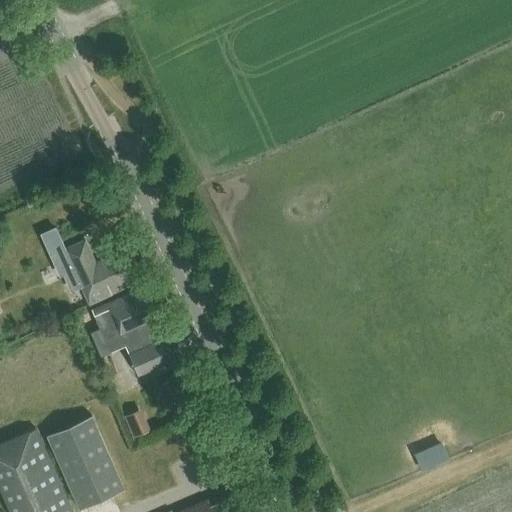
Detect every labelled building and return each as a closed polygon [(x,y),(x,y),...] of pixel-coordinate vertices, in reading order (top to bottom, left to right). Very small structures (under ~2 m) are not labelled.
[(42,202),(38,191),(25,197),(29,207),(42,202)] [(122,252),(96,265),(83,238),(62,247),(88,303),(111,293),(135,282),(131,272),(135,270),(129,256),(125,258),(122,252)] [(144,290),(108,305),(92,312),(110,353),(125,347),(129,354),(162,339),(154,319),(158,318),(144,290)] [(164,338),(162,339),(129,354),(138,375),(173,360),(164,338)] [(141,408),(124,415),(133,437),(150,430),(141,408)] [(91,415),(47,434),(79,508),(123,488),(91,415)] [(72,511),(36,428),(0,444),(0,478),(14,511),(72,511)] [(241,511),(234,495),(211,505),(208,499),(178,511),(171,511),(172,511),(169,511),(241,511)]
